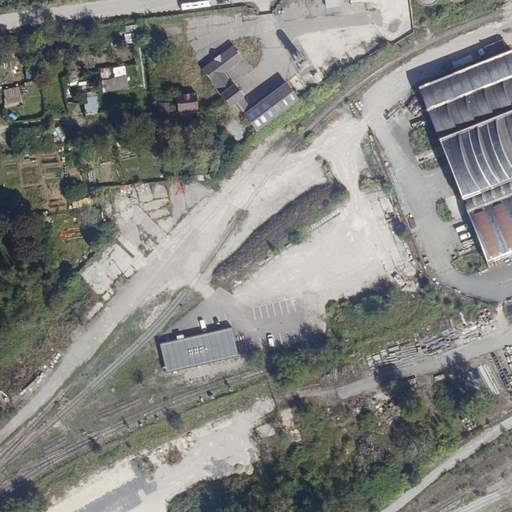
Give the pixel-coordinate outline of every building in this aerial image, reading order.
[(326,0),(327,8),(341,6),(340,0),(326,0)] [(117,31),(119,43),(130,42),(129,30),(117,31)] [(119,43),(117,31),(111,32),(112,44),(119,43)] [(91,43),(90,33),(72,35),(73,45),(91,43)] [(243,57),(234,45),(202,69),(231,107),(237,101),(240,99),(221,74),(225,71),(243,57)] [(511,251),(511,50),(418,88),(486,261),(511,251)] [(101,79),(115,76),(113,67),(99,70),(101,79)] [(71,81),(79,78),(77,69),(68,72),(71,81)] [(221,74),(240,99),(243,97),(244,97),(225,71),(221,74)] [(106,91),(129,86),(126,75),(103,80),(106,91)] [(27,94),(39,91),(37,81),(25,83),(27,94)] [(299,99),(286,82),(252,108),(246,113),(244,114),(256,131),(299,99)] [(19,86),(4,89),(6,98),(21,95),(19,86)] [(199,109),(197,93),(176,95),(178,111),(199,109)] [(86,97),(86,115),(97,115),(98,98),(86,97)] [(243,97),(240,99),(237,101),(246,113),(252,108),(243,97)] [(167,106),(157,106),(157,115),(168,114),(167,106)] [(33,128),(24,130),(25,141),(34,140),(33,128)] [(127,141),(143,139),(142,132),(126,134),(127,141)] [(94,154),(93,147),(80,148),(81,155),(94,154)] [(128,202),(127,195),(119,197),(120,204),(128,202)] [(100,197),(85,199),(86,208),(102,206),(100,197)] [(86,209),(86,208),(85,199),(75,201),(77,211),(86,209)] [(16,219),(29,217),(29,214),(29,210),(15,213),(16,219)] [(0,387),(7,395),(143,253),(127,237),(0,370),(0,387)] [(448,336),(466,329),(461,315),(443,322),(448,336)] [(216,419),(206,423),(209,429),(236,418),(232,406),(214,413),(216,419)] [(298,427),(291,406),(278,410),(282,420),(273,423),(273,422),(254,428),(259,441),(277,434),(277,433),(285,431),(286,431),(298,427)] [(180,426),(168,431),(171,437),(172,437),(174,443),(194,434),(190,423),(180,427),(180,426)]
